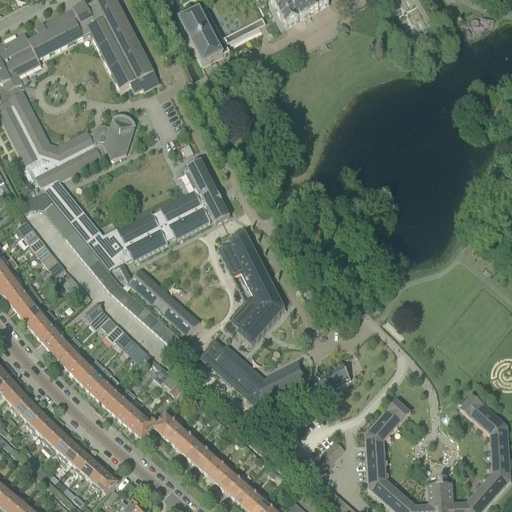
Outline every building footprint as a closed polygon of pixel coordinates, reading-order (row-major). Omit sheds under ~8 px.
[(108,160),(110,163),(111,166),(126,158),(134,132),(133,130),(135,129),(135,128),(134,127),(133,126),(133,125),(132,124),(131,123),(130,123),(129,122),(127,121),(126,120),(125,120),(124,120),(123,119),(121,119),(120,119),(118,119),(116,120),(114,121),(113,121),(112,122),(113,124),(111,125),(110,130),(105,129),(101,131),(100,133),(97,135),(96,133),(89,137),(87,135),(57,150),(56,153),(49,151),(50,148),(22,95),(18,98),(14,91),(22,87),(18,79),(41,68),(37,61),(41,60),(42,62),(50,58),(49,56),(52,54),(53,57),(68,49),(67,46),(74,42),(75,45),(83,41),(82,39),(89,35),(90,37),(93,36),(94,39),(92,41),(100,56),(102,54),(106,62),(103,63),(111,78),(114,77),(118,84),(115,86),(119,93),(129,88),(134,97),(142,92),(144,95),(157,88),(155,84),(157,83),(153,75),(151,76),(149,73),(151,72),(144,57),(141,58),(137,51),(140,49),(132,34),(129,35),(126,28),(128,27),(120,12),(118,13),(114,6),(117,4),(114,0),(105,0),(97,5),(98,6),(93,9),(92,7),(87,10),(85,6),(73,12),(73,13),(44,28),(43,28),(35,32),(39,39),(28,45),(25,37),(17,41),(15,38),(4,43),(6,47),(0,49),(0,121),(21,163),(18,164),(31,190),(38,187),(40,191),(42,190),(44,193),(110,275),(110,274),(119,269),(123,267),(131,263),(132,265),(133,265),(133,264),(167,247),(166,245),(174,241),(175,243),(176,243),(175,242),(209,225),(210,225),(209,223),(212,221),(215,226),(215,227),(229,220),(229,219),(221,205),(222,204),(217,196),(200,164),(201,164),(186,171),(186,172),(187,171),(189,175),(185,177),(194,194),(160,212),(159,211),(160,214),(152,218),(151,215),(151,216),(117,234),(117,233),(116,233),(117,236),(105,242),(59,185),(108,160)] [(271,0),(274,1),(273,1),(272,1),(271,2),(270,3),(270,4),(270,5),(270,6),(271,7),(272,7),(273,8),(274,8),(277,15),(276,15),(279,22),(281,21),(286,31),(298,25),(298,23),(313,15),(313,16),(318,13),(318,12),(328,7),(324,0),(271,0)] [(222,59),(228,56),(229,56),(225,49),(259,32),(259,31),(258,31),(256,27),(262,24),(261,22),(222,43),(206,12),(199,15),(198,13),(178,24),(202,71),(222,60),(222,59)] [(5,188),(0,191),(4,198),(9,195),(5,188)] [(9,195),(4,198),(8,205),(12,202),(9,195)] [(37,200),(26,204),(30,214),(36,214),(43,214),(52,206),(45,197),(37,200)] [(25,217),(30,214),(26,204),(19,207),(25,217)] [(52,206),(43,214),(46,219),(56,211),(52,206)] [(56,211),(46,219),(50,223),(60,215),(56,211)] [(60,215),(50,223),(54,228),(63,220),(60,215)] [(63,220),(54,228),(57,232),(67,224),(63,220)] [(67,224),(57,232),(61,237),(71,229),(67,224)] [(26,225),(17,232),(21,239),(23,241),(33,234),(26,225)] [(71,229),(61,237),(65,241),(74,233),(71,229)] [(74,233),(65,241),(68,246),(78,238),(74,233)] [(33,234),(23,241),(29,250),(39,241),(33,234)] [(284,312),(244,236),(228,244),(231,249),(218,255),(245,307),(230,325),(240,334),(237,337),(251,349),(284,312)] [(78,238),(68,246),(72,250),(82,242),(78,238)] [(39,241),(29,250),(36,258),(46,250),(39,241)] [(82,242),(72,250),(76,255),(85,247),(82,242)] [(85,247),(76,255),(79,259),(89,251),(85,247)] [(46,250),(36,258),(42,265),(52,257),(46,250)] [(89,251),(79,259),(83,264),(93,256),(89,251)] [(93,256),(83,264),(87,268),(97,260),(93,256)] [(52,257),(42,265),(48,273),(54,268),(58,265),(52,257)] [(97,260),(87,268),(91,273),(100,265),(97,260)] [(5,265),(0,269),(0,282),(9,276),(18,270),(12,261),(5,265)] [(100,265),(91,273),(94,277),(104,269),(100,265)] [(123,267),(119,269),(128,287),(152,309),(156,310),(162,318),(187,340),(200,325),(141,273),(131,283),(123,267)] [(104,269),(94,277),(98,282),(108,274),(104,269)] [(108,274),(98,282),(102,286),(111,278),(108,274)] [(0,282),(0,293),(1,295),(18,283),(15,278),(12,280),(9,276),(0,282)] [(111,278),(102,286),(105,291),(115,283),(111,278)] [(64,287),(62,288),(66,292),(75,285),(71,281),(68,283),(67,284),(64,287)] [(1,295),(8,304),(22,293),(19,289),(21,287),(18,283),(1,295)] [(115,283),(105,291),(109,295),(118,287),(115,283)] [(22,293),(8,304),(14,312),(31,300),(36,296),(30,287),(22,293)] [(118,287),(109,295),(114,300),(122,291),(119,287),(118,287)] [(311,290),(303,294),(304,296),(306,300),(307,301),(315,298),(316,297),(312,289),(311,290)] [(122,291),(114,300),(118,304),(127,294),(122,291)] [(82,292),(73,300),(76,304),(79,301),(81,299),(85,296),(82,292)] [(127,294),(118,304),(123,308),(131,298),(127,294)] [(31,300),(14,312),(21,322),(35,310),(42,305),(35,296),(31,300)] [(131,298),(123,308),(127,311),(135,302),(131,298)] [(135,302),(127,311),(132,315),(140,306),(135,302)] [(140,306),(132,315),(136,319),(144,310),(140,306)] [(95,307),(86,316),(94,323),(102,314),(95,307)] [(21,322),(28,330),(44,317),(41,312),(38,314),(35,310),(21,322)] [(136,319),(140,323),(149,314),(144,310),(136,319)] [(44,317),(28,330),(35,338),(35,339),(48,327),(55,321),(48,313),(44,317)] [(102,314),(94,323),(101,330),(109,321),(102,314)] [(149,314),(140,323),(145,327),(153,318),(149,314)] [(145,327),(149,331),(157,322),(153,318),(145,327)] [(109,321),(101,330),(108,337),(116,328),(109,321)] [(149,331),(153,335),(162,326),(157,322),(149,331)] [(153,335),(158,339),(166,329),(162,326),(153,335)] [(35,339),(46,351),(52,346),(48,342),(58,333),(59,335),(60,335),(54,329),(52,331),(48,327),(35,339)] [(116,328),(108,337),(115,345),(119,340),(124,336),(116,328)] [(158,339),(162,343),(170,333),(166,329),(158,339)] [(46,351),(54,359),(67,348),(63,343),(65,341),(60,335),(59,335),(58,333),(48,342),(52,346),(46,351)] [(162,343),(167,347),(175,337),(170,333),(162,343)] [(124,336),(119,340),(127,348),(131,343),(124,336)] [(167,347),(171,350),(179,341),(175,337),(167,347)] [(67,348),(54,359),(61,367),(76,353),(81,348),(74,341),(67,348)] [(171,350),(175,354),(184,345),(179,341),(171,350)] [(127,348),(122,352),(130,359),(139,350),(131,343),(127,348)] [(306,381),(298,365),(263,383),(226,349),(224,352),(215,343),(199,361),(259,415),(308,390),(304,382),(306,381)] [(184,345),(175,354),(180,358),(188,349),(184,345)] [(139,350),(130,359),(134,363),(140,357),(143,360),(146,357),(139,350)] [(61,367),(69,375),(81,363),(77,359),(79,357),(76,353),(61,367)] [(140,357),(134,363),(138,366),(143,360),(140,357)] [(69,375),(76,383),(91,369),(86,364),(84,366),(81,363),(69,375)] [(350,383),(344,372),(341,366),(316,379),(325,396),(350,383)] [(76,383),(84,391),(96,378),(92,374),(95,372),(91,369),(76,383)] [(96,378),(84,391),(92,398),(104,385),(106,383),(111,378),(103,371),(96,378)] [(152,381),(160,389),(163,386),(170,378),(162,371),(159,375),(152,381)] [(3,375),(0,377),(0,392),(10,383),(3,375)] [(104,385),(92,398),(100,405),(112,393),(118,386),(111,378),(106,383),(104,385)] [(170,378),(163,386),(171,393),(178,386),(170,378)] [(10,383),(0,392),(0,400),(1,399),(6,404),(7,406),(14,400),(12,398),(19,392),(10,383)] [(169,396),(175,401),(184,391),(178,385),(178,386),(171,393),(169,396)] [(188,394),(204,408),(206,405),(190,391),(188,394)] [(14,400),(7,406),(11,410),(9,413),(12,416),(28,402),(19,392),(12,398),(14,400)] [(100,405),(108,413),(122,398),(118,394),(116,396),(112,393),(100,405)] [(108,413),(116,420),(128,408),(124,403),(126,401),(122,398),(108,413)] [(485,511),(510,484),(507,430),(471,399),(459,413),(489,439),(492,478),(466,507),(453,508),(452,489),(450,488),(442,488),(442,484),(436,485),(436,484),(436,489),(429,489),(427,491),(428,509),(415,510),(386,484),(384,446),(400,427),(401,427),(410,416),(396,404),(365,439),(368,493),(389,511),(485,511)] [(28,402),(12,416),(17,420),(19,418),(23,422),(35,410),(28,402)] [(128,408),(116,420),(125,428),(141,409),(142,409),(133,402),(128,408)] [(204,408),(220,422),(223,419),(206,405),(204,408)] [(125,428),(133,435),(149,416),(141,409),(125,428)] [(35,410),(23,422),(27,427),(25,429),(28,432),(43,417),(35,410)] [(149,416),(133,435),(141,443),(158,424),(149,416)] [(43,417),(28,432),(33,436),(35,434),(39,438),(51,426),(43,417)] [(165,418),(153,432),(169,447),(182,433),(178,429),(179,428),(179,427),(181,425),(173,418),(171,421),(171,420),(169,422),(166,419),(166,418),(165,418)] [(220,422),(236,437),(239,433),(223,419),(220,422)] [(212,420),(208,424),(214,430),(218,426),(212,420)] [(51,426),(39,438),(43,443),(41,445),(44,448),(59,433),(54,428),(51,426)] [(0,428),(0,435),(5,440),(8,437),(0,428)] [(45,449),(43,452),(47,456),(52,451),(55,454),(67,441),(64,438),(59,433),(44,448),(45,449)] [(182,433),(169,447),(186,461),(198,447),(196,445),(194,444),(182,433)] [(236,437),(253,451),(255,448),(239,433),(236,437)] [(67,441),(55,454),(60,458),(57,460),(61,463),(75,448),(67,441)] [(334,444),(310,471),(319,480),(343,453),(334,444)] [(5,445),(2,448),(10,456),(13,452),(12,452),(5,445)] [(198,447),(186,461),(202,475),(214,462),(210,459),(202,451),(198,447)] [(61,464),(59,466),(63,470),(65,468),(66,467),(67,465),(71,469),(83,456),(75,448),(61,463),(61,464)] [(253,451),(269,466),(272,462),(255,448),(253,451)] [(13,452),(10,456),(18,463),(21,460),(21,459),(13,452)] [(83,456),(71,469),(76,473),(74,475),(78,479),(92,464),(83,456)] [(21,460),(18,463),(26,471),(29,467),(28,466),(21,460)] [(214,462),(202,475),(219,490),(230,476),(214,462)] [(269,466),(285,480),(288,477),(272,462),(269,466)] [(92,464),(78,479),(82,483),(84,480),(89,484),(100,471),(93,465),(92,464)] [(29,467),(26,471),(33,478),(37,474),(29,467)] [(93,488),(88,493),(92,496),(95,493),(108,478),(100,471),(89,484),(93,488)] [(319,480),(310,471),(306,476),(315,484),(319,480)] [(37,474),(33,478),(41,486),(45,482),(37,474)] [(271,474),(268,478),(273,483),(277,480),(271,474)] [(230,476),(219,490),(235,504),(247,491),(230,476)] [(288,477),(285,480),(302,495),(305,492),(288,477)] [(108,478),(95,493),(99,497),(100,495),(101,495),(105,499),(110,493),(117,486),(108,478)] [(45,482),(41,486),(50,493),(53,490),(53,489),(45,482)] [(53,490),(50,493),(58,501),(61,497),(53,490)] [(259,511),(264,506),(247,491),(235,504),(243,511),(259,511)] [(0,501),(0,510),(2,511),(6,511),(15,501),(7,494),(0,501)] [(104,505),(109,508),(117,499),(113,495),(104,505)] [(61,497),(58,501),(66,508),(69,505),(61,497)] [(6,511),(20,511),(24,508),(15,501),(6,511)]
